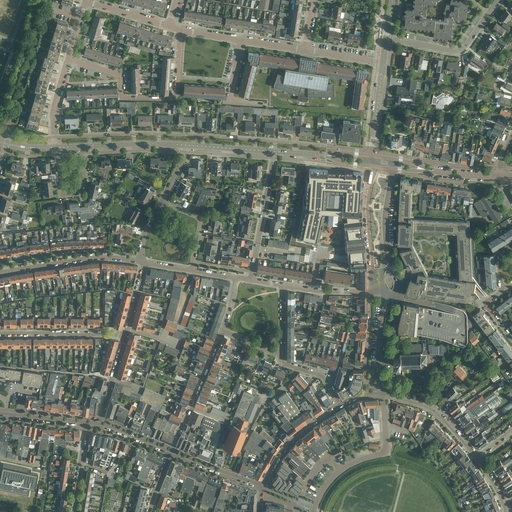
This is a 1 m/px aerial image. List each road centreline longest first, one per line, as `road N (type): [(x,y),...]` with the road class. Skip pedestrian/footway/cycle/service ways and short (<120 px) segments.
road 1 (residential): [(0,271),(88,257),(140,259)]
road 2 (residential): [(385,36),(455,51),(497,0)]
road 3 (residential): [(221,329),(169,450)]
road 4 (residential): [(370,292),(366,196),(374,165)]
road 5 (residential): [(0,332),(124,335)]
road 6 (residential): [(273,151),(252,271)]
